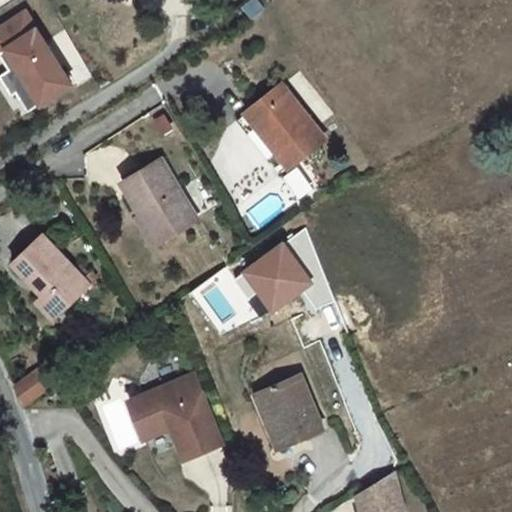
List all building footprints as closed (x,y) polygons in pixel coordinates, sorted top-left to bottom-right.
[(0,48),(3,46),(41,103),(76,81),(26,5),(0,22),(0,48)] [(281,88),(245,116),(273,153),(284,170),(320,141),(281,88)] [(264,161),(273,153),(245,116),(236,123),(264,161)] [(195,215),(156,152),(118,175),(138,209),(144,205),(162,236),(195,215)] [(85,279),(44,229),(12,255),(53,306),(70,291),(85,279)] [(93,290),(85,279),(70,291),(79,304),(93,290)] [(330,425),(304,366),(252,390),(268,431),(277,425),(285,446),(330,425)] [(38,367),(16,381),(23,399),(48,385),(38,367)] [(185,452),(222,437),(194,368),(129,394),(144,431),(159,425),(161,413),(168,410),(185,452)] [(405,511),(397,475),(360,496),(364,511),(405,511)]
